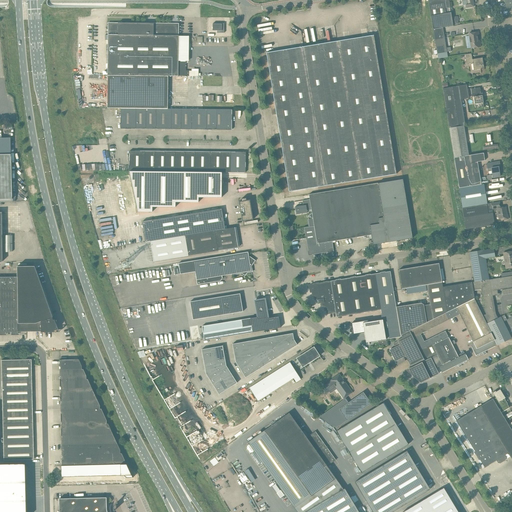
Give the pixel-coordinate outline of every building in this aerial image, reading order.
[(431,0),(428,0),(433,29),(443,27),(453,26),(451,12),(448,0),(431,0)] [(108,23),(107,78),(168,79),(168,76),(199,76),(199,71),(186,70),(186,61),(189,61),(189,36),(179,36),(179,23),(108,23)] [(224,23),(221,23),(221,24),(212,24),(212,31),(217,31),(217,33),(224,33),(224,23)] [(443,27),(433,29),(437,54),(446,52),(443,27)] [(480,47),(478,32),(469,33),(471,48),(480,47)] [(396,174),(374,35),(266,53),(289,191),(396,174)] [(472,59),(471,53),(465,54),(467,64),(472,63),(474,70),(484,68),(482,58),(472,59)] [(168,79),(107,78),(107,108),(121,108),(136,108),(156,108),(168,109),(168,79)] [(442,88),(449,128),(464,125),(465,125),(461,99),(469,98),(467,84),(452,87),(442,88)] [(481,95),(480,87),(471,89),(472,94),(473,94),(474,104),(483,103),(482,95),(481,95)] [(121,108),(120,129),(232,130),(232,109),(121,108)] [(454,157),(469,155),(464,125),(449,128),(454,157)] [(130,151),(129,171),(222,172),(245,172),(246,152),(130,151)] [(483,153),(469,155),(454,157),(459,188),(481,184),(477,162),(485,160),(483,153)] [(0,199),(12,199),(11,179),(11,158),(11,154),(0,154),(0,199)] [(492,174),(486,175),(487,180),(492,179),(492,178),(500,177),(499,174),(500,173),(500,170),(499,171),(498,167),(500,167),(499,161),(487,163),(488,171),(491,171),(492,174)] [(222,172),(129,171),(138,212),(152,212),(152,207),(167,207),(175,207),(175,202),(195,202),(198,202),(198,197),(218,197),(221,198),(222,195),(222,172)] [(403,179),(377,183),(384,223),(369,225),(371,235),(373,245),(412,238),(403,179)] [(309,194),(310,199),(311,210),(314,226),(304,228),(309,255),(334,251),(332,241),(371,235),(369,225),(384,223),(377,183),(309,194)] [(459,188),(462,208),(487,204),(484,184),(459,188)] [(246,200),(246,198),(241,199),(242,201),(239,201),(242,221),(253,219),(250,200),(246,200)] [(307,210),(311,210),(310,199),(302,200),(303,205),(295,207),(296,214),(307,213),(307,210)] [(505,207),(500,208),(499,202),(491,203),(492,209),(497,208),(499,219),(507,217),(505,207)] [(491,203),(462,208),(464,217),(466,229),(495,225),(494,220),(493,213),(492,209),(491,203)] [(150,241),(225,229),(222,209),(142,222),(145,242),(150,241)] [(150,241),(153,261),(238,247),(235,227),(225,229),(150,241)] [(474,282),(489,279),(485,259),(495,257),(493,248),(469,252),(474,282)] [(511,251),(503,253),(504,257),(505,257),(507,268),(511,267),(511,251)] [(179,263),(180,274),(195,271),(197,285),(220,281),(222,278),(222,276),(246,272),(251,271),(250,266),(254,261),(249,257),(248,253),(248,252),(208,258),(179,263)] [(400,270),(399,270),(402,289),(405,288),(416,286),(427,285),(442,282),(439,263),(438,263),(438,264),(437,264),(420,267),(419,266),(418,266),(418,267),(417,267),(400,270)] [(0,277),(0,333),(6,333),(6,332),(12,332),(12,333),(18,333),(18,332),(27,332),(26,323),(35,323),(35,332),(41,331),(40,321),(52,317),(35,266),(17,266),(17,277),(0,277)] [(382,319),(386,340),(401,337),(401,335),(396,307),(390,271),(307,285),(308,287),(309,288),(309,289),(310,291),(311,292),(311,293),(312,292),(312,294),(313,296),(314,296),(314,298),(316,299),(316,300),(318,300),(319,301),(319,303),(318,303),(320,303),(321,305),(322,307),(324,307),(324,309),(325,310),(326,310),(328,310),(328,312),(330,313),(330,314),(336,313),(336,317),(341,316),(381,309),(382,319)] [(474,282),(472,282),(473,290),(481,289),(482,296),(485,314),(482,314),(486,323),(497,318),(495,313),(493,296),(492,295),(495,295),(497,296),(496,296),(497,297),(497,296),(499,293),(498,293),(497,292),(497,290),(510,288),(511,287),(511,275),(508,276),(489,279),(479,281),(474,282)] [(443,287),(442,282),(427,285),(430,303),(432,319),(446,313),(447,312),(443,287)] [(472,282),(443,287),(447,312),(474,299),(473,290),(472,282)] [(243,311),(240,294),(190,302),(193,320),(243,311)] [(257,317),(250,318),(252,325),(253,332),(280,328),(278,316),(268,318),(268,317),(267,308),(266,308),(265,304),(266,304),(265,299),(258,300),(256,300),(258,313),(257,313),(257,317)] [(447,312),(446,313),(449,319),(459,314),(474,343),(472,344),(471,344),(471,345),(471,346),(476,356),(483,352),(484,354),(486,353),(485,351),(497,345),(494,340),(486,323),(481,314),(474,299),(447,312)] [(396,307),(401,335),(410,331),(427,322),(432,319),(430,303),(424,304),(421,303),(416,303),(396,307)] [(432,319),(427,322),(410,331),(419,350),(426,346),(424,341),(420,333),(449,319),(446,313),(432,319)] [(501,316),(497,318),(486,323),(494,340),(497,345),(511,338),(503,322),(507,320),(504,315),(501,316)] [(55,326),(56,324),(57,324),(57,320),(55,320),(54,319),(53,320),(52,317),(40,321),(41,331),(41,332),(50,332),(51,331),(55,326)] [(250,318),(241,320),(243,327),(244,334),(253,332),(252,325),(250,318)] [(363,321),(362,321),(364,332),(366,343),(378,341),(378,345),(386,344),(386,340),(382,319),(372,321),(368,322),(368,320),(363,321)] [(241,320),(226,322),(229,336),(239,334),(244,334),(243,327),(241,320)] [(362,321),(352,322),(354,334),(364,332),(362,321)] [(226,322),(202,326),(203,333),(204,340),(229,336),(226,322)] [(395,347),(390,350),(395,361),(396,360),(397,364),(404,360),(403,357),(405,356),(408,361),(410,366),(424,359),(419,350),(410,331),(401,335),(401,337),(402,338),(397,340),(398,341),(393,343),(395,347)] [(452,345),(454,344),(453,340),(451,341),(445,331),(429,339),(424,341),(426,346),(429,351),(431,357),(432,357),(437,354),(438,356),(441,362),(442,365),(439,367),(440,369),(442,372),(458,364),(459,366),(461,365),(460,363),(468,359),(465,354),(459,357),(456,353),(452,345)] [(283,335),(285,343),(294,339),(293,333),(283,335)] [(283,335),(274,336),(276,346),(285,343),(283,335)] [(269,349),(276,346),(274,336),(267,338),(269,349)] [(262,351),(269,349),(267,338),(260,339),(262,351)] [(262,351),(260,339),(253,340),(256,354),(262,351)] [(294,339),(285,343),(289,350),(297,345),(294,339)] [(256,354),(253,340),(246,341),(248,353),(249,357),(256,354)] [(246,341),(239,343),(241,354),(248,353),(246,341)] [(239,343),(232,344),(234,355),(241,354),(239,343)] [(285,343),(276,346),(281,355),(289,350),(285,343)] [(215,347),(218,360),(225,359),(223,346),(215,347)] [(275,359),(281,355),(276,346),(269,349),(275,359)] [(426,346),(419,350),(424,359),(424,360),(431,357),(426,346)] [(214,361),(218,360),(215,347),(209,348),(210,358),(214,358),(214,361)] [(319,356),(314,347),(297,358),(302,367),(319,356)] [(203,360),(210,358),(209,348),(202,349),(203,360)] [(262,351),(269,362),(275,359),(269,349),(262,351)] [(269,362),(262,351),(256,354),(263,366),(269,362)] [(241,354),(234,355),(235,362),(236,362),(249,357),(248,353),(241,354)] [(263,366),(256,354),(249,357),(251,360),(257,370),(263,366)] [(239,368),(245,364),(251,360),(249,357),(236,362),(239,368)] [(411,367),(408,368),(412,376),(421,383),(439,374),(431,357),(424,360),(424,359),(410,366),(411,367)] [(215,365),(214,361),(214,358),(210,358),(203,360),(205,367),(215,365)] [(18,360),(1,360),(2,365),(4,450),(4,460),(29,459),(34,459),(34,456),(34,452),(34,450),(34,447),(31,359),(18,360)] [(60,366),(60,369),(60,376),(61,376),(61,379),(60,379),(60,386),(61,386),(61,394),(60,394),(60,401),(61,401),(61,404),(60,404),(61,411),(62,414),(61,414),(61,421),(62,421),(62,429),(61,429),(61,436),(62,436),(62,439),(61,439),(62,446),(62,449),(62,456),(63,456),(63,459),(62,459),(62,465),(81,465),(109,464),(126,464),(126,463),(125,463),(125,460),(122,453),(120,453),(120,450),(108,423),(107,424),(107,421),(101,409),(100,409),(100,406),(88,379),(86,379),(86,376),(83,369),(82,369),(82,366),(79,359),(59,360),(60,366)] [(214,361),(215,365),(216,370),(226,366),(225,359),(218,360),(214,361)] [(245,364),(251,374),(257,370),(251,360),(245,364)] [(301,379),(290,362),(250,388),(258,401),(293,378),(296,382),(301,379)] [(251,374),(245,364),(239,368),(245,377),(251,374)] [(215,365),(205,367),(206,373),(216,370),(215,365)] [(221,377),(224,375),(230,372),(226,366),(216,370),(219,374),(221,377)] [(219,374),(216,370),(206,373),(210,379),(219,374)] [(230,372),(224,375),(231,387),(237,383),(230,372)] [(213,385),(219,381),(222,380),(221,377),(219,374),(210,379),(213,385)] [(331,380),(331,381),(321,388),(325,394),(330,390),(329,389),(335,385),(344,398),(345,399),(320,417),(331,426),(336,426),(341,425),(371,403),(371,402),(372,402),(369,398),(367,399),(363,393),(350,402),(346,397),(352,392),(339,374),(331,380)] [(231,387),(224,375),(221,377),(222,380),(219,381),(225,390),(231,387)] [(225,390),(219,381),(213,385),(219,394),(225,390)] [(495,391),(493,392),(496,397),(493,399),(499,409),(501,412),(509,407),(507,404),(507,403),(504,398),(505,398),(500,389),(496,391),(495,391)] [(511,430),(493,398),(456,420),(484,467),(496,460),(498,463),(500,463),(505,460),(506,458),(504,455),(508,453),(511,459),(511,430)] [(383,403),(336,431),(361,473),(408,444),(383,403)] [(307,437),(289,413),(248,442),(294,508),(336,478),(327,466),(336,460),(315,431),(307,437)] [(407,451),(355,482),(372,511),(392,511),(430,489),(407,451)] [(215,457),(210,461),(211,463),(214,466),(219,462),(215,457)] [(0,511),(26,511),(26,496),(25,463),(9,464),(0,463),(0,511)] [(82,476),(102,476),(102,464),(81,465),(82,476)] [(102,476),(121,475),(121,464),(102,464),(102,476)] [(127,464),(121,464),(121,475),(123,475),(126,478),(133,478),(127,464)] [(81,465),(61,465),(61,477),(82,476),(81,465)] [(458,511),(444,487),(402,511),(458,511)] [(358,511),(345,488),(305,511),(358,511)] [(107,511),(107,510),(107,509),(107,508),(107,497),(59,498),(59,511),(107,511)]
